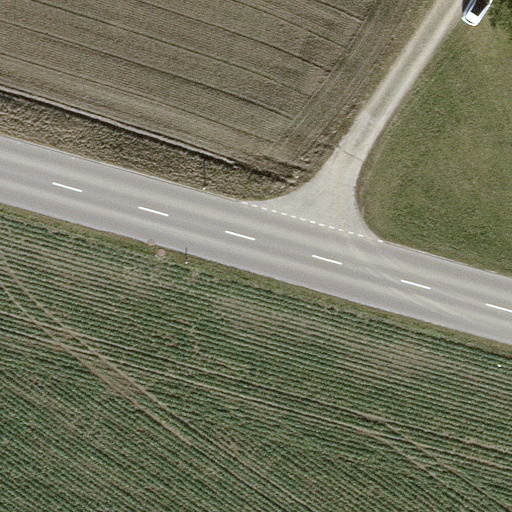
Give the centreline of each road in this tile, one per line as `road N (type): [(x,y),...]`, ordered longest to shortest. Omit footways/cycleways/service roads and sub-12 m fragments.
road 1 (tertiary): [(0,170),(511,314)]
road 2 (track): [(300,254),(455,0)]
